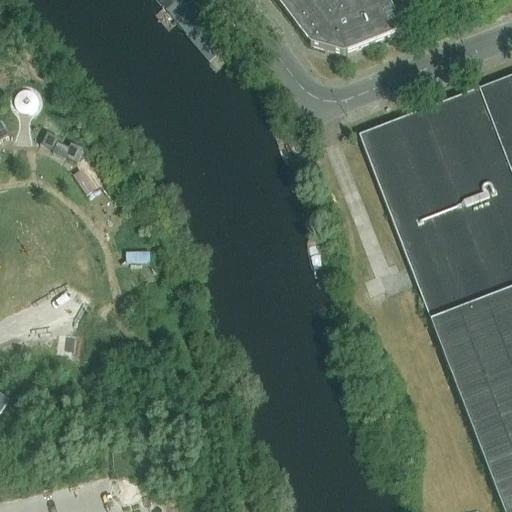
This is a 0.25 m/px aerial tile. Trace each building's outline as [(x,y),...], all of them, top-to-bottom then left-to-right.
[(186,0),(159,0),(223,75),(239,62),(186,0)] [(338,0),(273,0),(311,49),(344,59),(402,36),(388,0),(354,0),(342,5),(338,0)] [(245,76),(226,85),(259,158),(278,149),(245,76)] [(511,511),(511,79),(359,139),(502,511),(511,511)] [(0,125),(0,144),(10,139),(2,125),(0,125)] [(53,155),(58,146),(60,142),(48,136),(41,149),(53,155)] [(70,153),(58,146),(53,155),(53,156),(65,162),(66,160),(70,153)] [(70,153),(66,160),(77,166),(83,153),(72,148),(70,153)] [(0,417),(10,403),(0,396),(0,417)]
